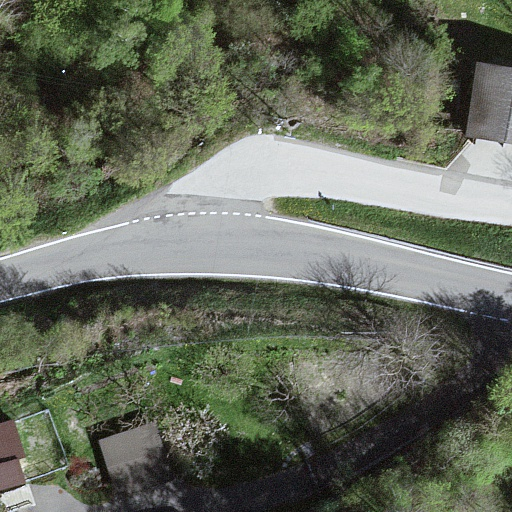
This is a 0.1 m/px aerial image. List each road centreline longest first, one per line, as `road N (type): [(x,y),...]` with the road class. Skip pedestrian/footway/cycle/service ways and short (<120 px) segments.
road 1 (residential): [(511,206),(269,172),(217,196),(207,246)]
road 2 (unclassified): [(511,297),(358,264),(207,246)]
road 3 (unclassified): [(207,246),(108,251),(0,279)]
